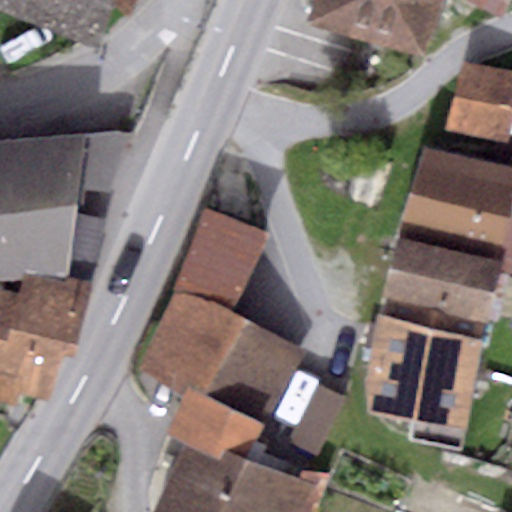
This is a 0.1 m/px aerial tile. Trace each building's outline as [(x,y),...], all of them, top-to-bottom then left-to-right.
[(0,0),(0,9),(95,50),(113,0),(0,0)] [(305,0),(300,15),(412,54),(431,0),(305,0)] [(475,0),(502,11),(506,0),(475,0)] [(447,125),(506,139),(511,112),(511,82),(461,70),(447,125)] [(83,134),(0,143),(0,280),(66,278),(83,134)] [(511,195),(511,171),(412,147),(386,250),(490,277),(511,195)] [(511,195),(490,277),(511,282),(511,195)] [(267,237),(202,210),(169,288),(233,315),(267,237)] [(386,250),(373,321),(478,341),(490,277),(386,250)] [(233,315),(169,288),(128,379),(178,402),(252,436),(276,446),(317,354),(233,315)] [(68,291),(0,296),(0,400),(42,406),(68,291)] [(478,341),(373,321),(357,398),(361,415),(460,434),(478,341)] [(252,436),(178,402),(160,443),(177,450),(232,472),(252,436)] [(232,472),(177,450),(149,511),(301,511),(309,499),(232,472)]
